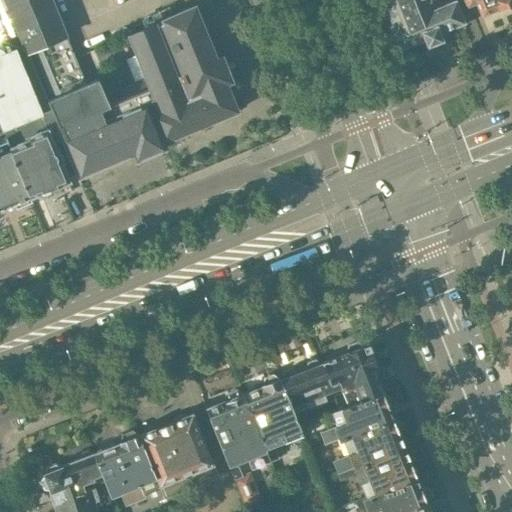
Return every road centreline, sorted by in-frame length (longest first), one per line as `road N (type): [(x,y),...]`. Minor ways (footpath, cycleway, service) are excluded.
road 1 (residential): [(0,420),(307,298),(327,240)]
road 2 (residential): [(315,201),(242,173),(0,271)]
road 3 (tertiary): [(401,209),(511,482)]
road 4 (primary): [(204,266),(0,346)]
road 5 (residential): [(318,0),(386,173)]
road 6 (primary): [(315,201),(204,266)]
road 7 (primary): [(204,266),(327,240)]
